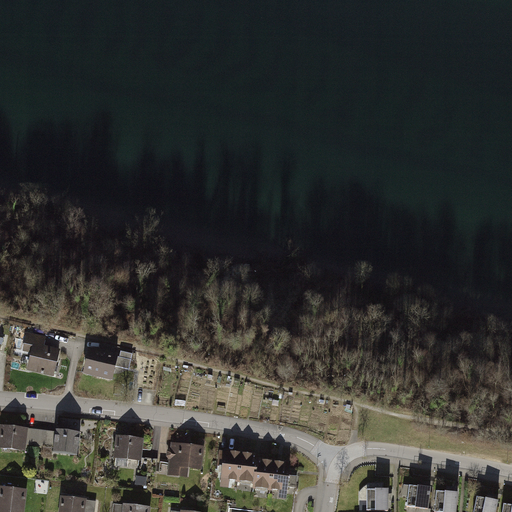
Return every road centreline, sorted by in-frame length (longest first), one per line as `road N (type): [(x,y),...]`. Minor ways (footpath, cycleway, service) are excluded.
road 1 (residential): [(339,459),(268,429),(0,398)]
road 2 (residential): [(339,459),(369,448),(511,471)]
